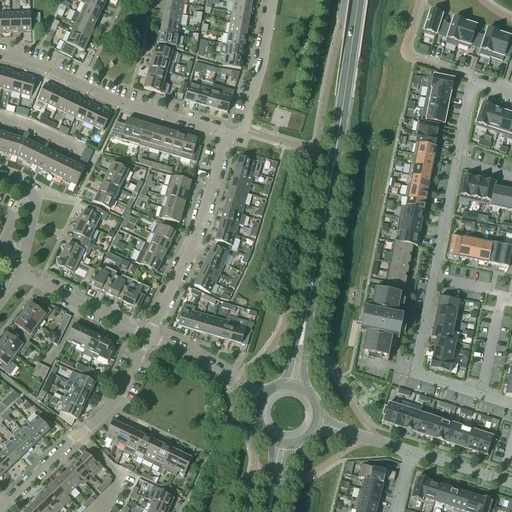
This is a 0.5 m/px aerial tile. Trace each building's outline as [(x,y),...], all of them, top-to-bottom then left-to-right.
[(81,0),(80,3),(85,5),(101,13),(106,3),(98,0),(81,0)] [(166,2),(164,13),(182,16),(183,5),(166,2)] [(250,17),(252,6),(234,3),(232,14),(250,17)] [(97,23),(101,13),(85,5),(80,15),(97,23)] [(445,25),(446,23),(440,21),(442,16),(433,13),(430,12),(423,34),(426,36),(435,38),(435,36),(441,38),(445,25)] [(164,13),(162,23),(180,26),(182,16),(164,13)] [(0,33),(10,33),(10,14),(0,14),(0,33)] [(10,33),(20,33),(20,14),(10,14),(10,33)] [(20,33),(31,32),(30,14),(20,14),(20,33)] [(80,16),(75,14),(70,23),(75,26),(76,25),(92,33),(92,32),(97,23),(80,15),(80,16)] [(248,28),(250,17),(232,14),(230,24),(248,28)] [(445,25),(441,38),(446,40),(445,44),(456,48),(457,46),(464,23),(453,20),(451,26),(445,25)] [(162,23),(160,34),(178,37),(180,26),(162,23)] [(476,27),(464,23),(457,46),(469,49),(469,47),(475,49),(478,39),(473,37),(476,27)] [(246,38),(248,28),(230,24),(229,35),(246,38)] [(76,25),(71,35),(88,43),(93,33),(92,33),(76,25)] [(479,55),(490,59),(498,34),(487,31),(485,37),(479,36),(478,39),(475,49),(480,51),(479,55)] [(160,34),(158,33),(156,45),(166,47),(166,48),(183,53),(184,49),(176,47),(178,37),(160,34)] [(510,38),(498,34),(490,59),(502,63),(503,58),(509,60),(511,50),(511,44),(508,43),(510,38)] [(65,43),(60,53),(72,59),(76,49),(84,53),(88,43),(71,35),(66,44),(65,43)] [(245,49),(246,38),(229,35),(227,46),(245,49)] [(243,59),(245,49),(227,46),(225,56),(243,59)] [(174,65),(177,55),(173,54),(173,53),(156,48),(153,59),(174,65)] [(241,70),(243,59),(225,56),(223,67),(241,70)] [(171,76),(174,65),(153,59),(150,69),(167,74),(167,75),(171,76)] [(164,84),(167,75),(167,74),(150,69),(147,79),(164,84)] [(11,93),(16,75),(6,72),(1,90),(11,93)] [(21,95),(26,78),(16,75),(11,93),(21,95)] [(426,88),(428,89),(428,88),(451,93),(454,80),(433,76),(433,77),(429,76),(426,88)] [(31,98),(36,81),(26,78),(21,95),(31,98)] [(166,96),(169,86),(164,84),(147,79),(144,90),(166,96)] [(190,84),(185,102),(196,105),(201,88),(190,84)] [(47,106),(55,89),(46,85),(38,101),(47,106)] [(211,91),(206,108),(217,111),(222,94),(221,93),(222,89),(223,88),(213,85),(211,91)] [(201,88),(196,105),(206,108),(211,91),(201,88)] [(428,89),(426,99),(449,104),(451,93),(428,88),(428,89)] [(56,110),(64,94),(55,89),(47,106),(56,110)] [(222,94),(217,111),(227,114),(232,97),(233,93),(222,89),(221,93),(222,94)] [(66,115),(74,98),(64,94),(56,110),(66,115)] [(75,119),(83,102),(74,98),(66,115),(75,119)] [(426,99),(423,109),(447,114),(449,104),(426,99)] [(84,123),(92,107),(83,102),(75,119),(84,123)] [(7,104),(5,112),(13,114),(15,106),(7,104)] [(475,127),(486,131),(493,109),(482,105),(475,127)] [(93,128),(101,111),(92,107),(84,123),(93,128)] [(423,109),(421,121),(445,126),(447,114),(423,109)] [(494,109),(493,109),(486,131),(497,134),(504,113),(494,110),(494,109)] [(103,132),(111,116),(101,111),(93,128),(103,132)] [(506,140),(507,140),(511,124),(511,115),(504,113),(497,134),(507,138),(506,140)] [(140,142),(145,125),(127,120),(126,126),(117,124),(110,138),(139,146),(140,142)] [(417,123),(415,133),(417,134),(436,137),(438,127),(417,123)] [(150,149),(156,128),(145,125),(140,142),(139,146),(150,149)] [(160,152),(166,131),(156,128),(150,149),(160,152)] [(170,156),(176,134),(166,131),(160,152),(170,156)] [(181,159),(187,137),(176,134),(170,156),(181,159)] [(417,134),(415,144),(434,148),(436,137),(417,134)] [(0,154),(1,155),(17,159),(32,166),(42,171),(42,173),(46,175),(50,177),(51,175),(61,181),(76,188),(84,172),(69,165),(67,164),(54,158),(39,151),(23,143),(6,138),(0,136),(0,154)] [(197,164),(202,148),(196,146),(197,141),(187,137),(181,159),(191,162),(197,164)] [(416,146),(414,155),(434,159),(437,149),(434,148),(415,144),(415,145),(416,146)] [(86,168),(93,152),(85,149),(78,164),(86,168)] [(414,155),(412,166),(432,170),(434,159),(414,155)] [(239,159),(236,170),(258,176),(261,166),(262,166),(264,160),(256,157),(251,156),(249,162),(239,159)] [(124,182),(129,172),(113,164),(108,174),(124,182)] [(411,165),(409,176),(412,177),(430,180),(432,170),(412,166),(411,165)] [(236,170),(233,180),(250,185),(252,178),(257,180),(258,176),(236,170)] [(119,191),(124,182),(108,174),(104,184),(119,191)] [(188,194),(191,183),(170,177),(167,188),(188,194)] [(412,177),(410,187),(428,191),(430,180),(412,177)] [(458,200),(469,202),(474,180),(463,178),(458,200)] [(233,180),(230,190),(247,195),(250,185),(233,180)] [(469,202),(480,204),(484,182),(474,180),(469,202)] [(491,206),(495,188),(495,184),(484,182),(480,204),(491,206)] [(115,201),(119,191),(104,184),(99,193),(115,201)] [(406,186),(404,197),(408,198),(426,201),(428,191),(410,187),(406,186)] [(185,204),(188,194),(167,188),(164,199),(168,200),(168,199),(185,204)] [(491,208),(501,210),(505,190),(495,188),(491,206),(491,208)] [(230,190),(227,201),(244,206),(247,195),(230,190)] [(511,205),(511,191),(505,190),(501,210),(511,212),(511,205)] [(110,211),(115,201),(99,193),(94,204),(110,211)] [(141,195),(138,201),(142,203),(147,204),(149,199),(141,195)] [(408,198),(406,208),(424,212),(426,201),(408,198)] [(182,214),(185,204),(168,199),(168,200),(165,209),(182,214)] [(227,201),(224,211),(241,216),(244,206),(227,201)] [(85,212),(77,215),(79,220),(78,222),(95,231),(100,220),(104,222),(107,216),(89,207),(86,213),(85,212)] [(401,207),(398,219),(403,220),(422,224),(424,212),(406,208),(401,207)] [(179,225),(182,214),(165,209),(161,208),(158,219),(179,225)] [(224,211),(221,222),(238,226),(243,228),(246,217),(241,216),(224,211)] [(398,219),(396,231),(397,232),(401,232),(419,236),(422,224),(403,220),(398,219)] [(76,225),(71,227),(74,235),(75,235),(73,240),(91,249),(100,253),(101,249),(97,247),(96,248),(92,247),(94,243),(90,241),(95,231),(78,222),(76,225)] [(221,222),(218,232),(235,237),(238,226),(221,222)] [(171,244),(176,234),(160,227),(156,224),(151,234),(155,237),(171,244)] [(218,232),(215,243),(223,245),(222,248),(229,251),(230,247),(232,247),(234,240),(239,242),(240,238),(235,237),(218,232)] [(395,242),(395,243),(413,247),(417,248),(419,236),(401,232),(397,232),(395,242)] [(166,254),(171,244),(155,237),(151,246),(166,254)] [(458,260),(458,259),(462,240),(450,237),(446,257),(458,260)] [(458,259),(468,261),(472,240),(462,238),(462,240),(458,259)] [(69,245),(61,248),(63,253),(62,255),(83,265),(88,255),(91,249),(73,240),(70,246),(69,245)] [(472,240),(468,261),(478,263),(482,242),(472,240)] [(393,242),(390,253),(411,257),(413,247),(395,243),(395,242),(393,242)] [(478,263),(488,265),(492,244),(482,242),(478,263)] [(166,254),(151,246),(145,243),(140,253),(162,264),(166,254)] [(488,265),(498,267),(502,246),(492,244),(488,265)] [(511,248),(502,246),(498,267),(508,269),(511,249),(511,248)] [(224,265),(229,255),(213,248),(208,258),(224,265)] [(157,274),(162,264),(140,253),(135,263),(157,274)] [(390,253),(388,263),(409,267),(411,257),(390,253)] [(60,258),(55,260),(58,267),(73,275),(76,269),(87,275),(84,281),(90,283),(96,271),(92,270),(83,265),(62,255),(60,258)] [(219,275),(224,265),(208,258),(203,268),(219,275)] [(388,263),(386,273),(407,277),(409,267),(388,263)] [(215,285),(219,275),(203,268),(199,277),(215,285)] [(90,283),(89,287),(105,295),(114,278),(115,278),(116,274),(106,269),(104,273),(97,269),(96,271),(90,283)] [(386,273),(384,283),(405,287),(407,277),(386,273)] [(114,278),(105,295),(122,303),(132,282),(122,277),(120,281),(115,278),(114,278)] [(210,295),(215,285),(199,277),(194,287),(210,295)] [(132,282),(122,303),(139,311),(142,304),(147,307),(150,300),(145,298),(149,290),(132,282)] [(384,283),(382,293),(401,296),(401,297),(403,298),(405,287),(384,283)] [(198,298),(200,294),(193,290),(190,295),(198,298)] [(364,311),(359,333),(366,334),(361,355),(388,360),(391,348),(392,340),(399,341),(401,328),(403,318),(397,317),(401,297),(401,296),(382,293),(374,291),(370,312),(364,311)] [(439,298),(437,308),(457,313),(459,302),(439,298)] [(41,313),(30,305),(22,315),(37,326),(42,321),(44,322),(51,312),(46,308),(41,313)] [(189,330),(194,313),(193,313),(195,309),(183,305),(176,321),(179,322),(178,327),(189,330)] [(437,308),(435,319),(455,323),(457,313),(437,308)] [(199,333),(204,316),(194,313),(189,330),(199,333)] [(28,343),(36,333),(34,331),(37,326),(22,315),(14,325),(26,334),(22,339),(28,343)] [(63,335),(71,318),(65,315),(57,332),(63,335)] [(210,336),(214,319),(204,316),(199,333),(210,336)] [(220,339),(225,322),(214,319),(210,336),(220,339)] [(453,333),(455,323),(435,319),(433,329),(453,333)] [(230,342),(235,325),(225,322),(220,339),(230,342)] [(250,337),(253,325),(247,323),(245,328),(235,325),(230,342),(241,345),(244,335),(250,337)] [(76,347),(83,330),(74,326),(66,342),(76,347)] [(453,333),(433,329),(430,339),(435,340),(451,343),(453,333)] [(85,351),(93,335),(83,330),(76,347),(85,351)] [(57,347),(63,335),(57,332),(51,344),(57,347)] [(19,344),(7,335),(0,344),(0,345),(15,357),(18,352),(24,356),(31,345),(28,343),(22,339),(19,344)] [(91,360),(92,359),(102,339),(93,335),(85,351),(82,356),(91,360)] [(108,362),(114,351),(109,349),(111,344),(102,339),(92,359),(96,360),(98,357),(108,362)] [(435,340),(433,350),(454,354),(456,344),(451,343),(435,340)] [(0,369),(10,377),(17,368),(10,363),(15,357),(0,345),(0,362),(3,364),(0,368),(0,369)] [(431,360),(452,364),(454,354),(433,350),(431,360)] [(450,374),(452,364),(431,360),(429,370),(450,374)] [(38,379),(43,367),(38,364),(32,376),(38,379)] [(43,382),(49,370),(43,367),(38,379),(43,382)] [(90,378),(92,374),(93,371),(88,368),(86,371),(84,375),(90,378)] [(90,393),(95,384),(79,376),(72,373),(68,382),(90,393)] [(86,403),(90,393),(68,382),(63,392),(70,395),(86,403)] [(81,412),(86,403),(70,395),(68,399),(64,398),(62,402),(65,404),(81,412)] [(8,398),(2,404),(3,405),(6,408),(12,403),(8,398)] [(77,421),(81,412),(65,404),(62,402),(60,406),(63,408),(61,413),(77,421)] [(393,427),(400,408),(389,404),(387,408),(385,407),(382,415),(385,416),(382,423),(393,427)] [(403,430),(410,411),(400,408),(393,427),(403,430)] [(414,433),(420,414),(410,411),(403,430),(414,433)] [(414,433),(424,437),(430,418),(420,414),(414,433)] [(42,438),(50,431),(37,418),(30,425),(42,438)] [(440,421),(430,418),(424,437),(434,440),(440,421)] [(451,424),(440,421),(434,440),(444,443),(451,424)] [(114,446),(123,427),(113,422),(105,438),(112,441),(111,444),(114,446)] [(444,443),(455,447),(461,428),(451,424),(444,443)] [(20,430),(35,445),(42,438),(30,425),(26,429),(23,427),(20,430)] [(125,448),(133,432),(123,427),(114,446),(117,447),(119,445),(125,448)] [(471,431),(461,428),(455,447),(465,450),(471,431)] [(27,452),(35,445),(20,430),(19,429),(11,436),(15,439),(27,452)] [(475,453),(481,434),(471,431),(465,450),(475,453)] [(131,460),(143,436),(133,432),(125,448),(123,452),(130,455),(128,460),(131,461),(132,460),(131,460)] [(481,434),(475,453),(486,457),(492,438),(481,434)] [(143,436),(131,460),(135,462),(137,458),(143,461),(152,441),(143,436)] [(5,444),(8,446),(20,459),(27,452),(15,439),(12,443),(8,441),(5,444)] [(143,461),(152,466),(162,446),(152,441),(143,461)] [(13,467),(20,459),(8,446),(5,444),(2,446),(4,450),(0,454),(13,467)] [(162,446),(152,466),(159,469),(157,474),(160,475),(172,450),(162,446)] [(172,450),(160,475),(163,477),(165,472),(172,475),(182,455),(172,450)] [(0,467),(5,474),(13,467),(0,454),(0,453),(0,467)] [(90,475),(92,478),(102,468),(95,461),(94,463),(86,454),(78,462),(90,475)] [(182,455),(172,475),(175,477),(177,473),(184,476),(192,460),(182,455)] [(84,484),(87,482),(85,480),(90,475),(78,462),(70,469),(84,484)] [(131,473),(133,470),(134,467),(129,465),(128,467),(126,471),(131,473)] [(361,466),(358,479),(364,481),(383,485),(384,480),(384,479),(382,479),(384,472),(383,472),(361,466)] [(82,487),(84,484),(70,469),(62,477),(74,490),(80,485),(82,487)] [(384,472),(382,479),(384,479),(384,480),(393,483),(395,474),(383,471),(383,472),(384,472)] [(69,499),(71,497),(69,495),(74,490),(62,477),(55,484),(69,499)] [(422,504),(429,482),(417,478),(410,499),(422,503),(422,504)] [(105,491),(108,488),(109,487),(112,481),(109,479),(101,486),(105,491)] [(359,490),(380,496),(383,485),(364,481),(362,490),(359,490)] [(422,504),(432,507),(439,485),(429,482),(422,504)] [(63,509),(71,501),(69,499),(55,484),(47,492),(63,509)] [(444,507),(450,489),(439,485),(432,507),(433,507),(434,504),(444,507)] [(101,486),(96,491),(101,495),(105,491),(101,486)] [(453,511),(460,492),(450,489),(444,507),(454,510),(453,511)] [(355,500),(377,506),(380,496),(359,490),(357,500),(355,500)] [(51,511),(59,511),(63,509),(47,492),(39,499),(51,511)] [(464,511),(470,495),(460,492),(453,511),(464,511)] [(139,497),(136,495),(132,493),(130,499),(137,502),(139,497)] [(167,497),(157,493),(154,499),(151,498),(150,502),(169,510),(173,500),(167,497)] [(476,511),(481,499),(470,495),(464,511),(476,511)] [(51,511),(39,499),(31,507),(36,511),(51,511)] [(481,499),(476,511),(489,511),(492,502),(481,499)] [(355,500),(353,511),(358,511),(375,511),(377,506),(355,500)] [(504,500),(501,510),(506,511),(508,511),(511,511),(511,502),(509,501),(504,500)] [(167,511),(169,510),(150,502),(149,505),(151,506),(148,511),(167,511)]
